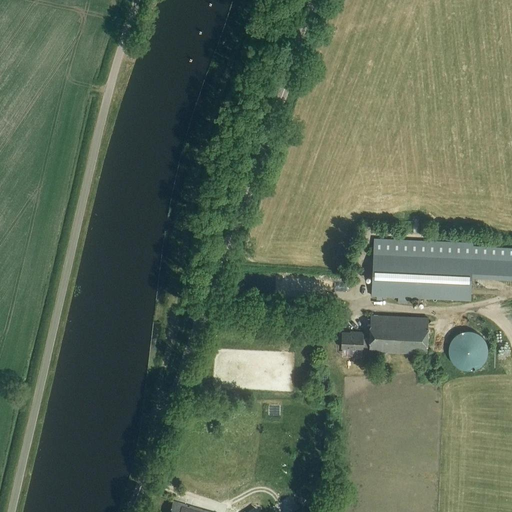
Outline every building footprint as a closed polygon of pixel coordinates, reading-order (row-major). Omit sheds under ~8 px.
[(511,277),(511,246),(475,245),(475,242),(376,237),(374,294),(377,294),(382,295),(472,298),(473,276),(511,277)] [(429,353),(431,318),(372,315),(371,338),(365,338),(365,331),(355,331),(355,332),(343,331),(343,348),(364,348),(364,346),(372,346),(372,349),(389,349),(389,351),(429,353)] [(448,349),(448,350),(448,351),(448,352),(449,352),(449,353),(449,354),(449,355),(449,356),(450,356),(450,357),(450,358),(451,359),(451,360),(452,361),(453,362),(453,363),(454,363),(454,364),(455,364),(455,365),(456,365),(457,366),(458,366),(458,367),(459,367),(460,368),(461,368),(462,368),(463,369),(464,369),(465,369),(466,369),(467,369),(468,369),(469,369),(470,369),(471,369),(472,369),(473,369),(474,369),(474,368),(475,368),(476,368),(477,367),(478,367),(479,366),(480,366),(480,365),(481,365),(482,364),(483,363),(483,362),(484,362),(484,361),(485,361),(485,360),(485,359),(486,359),(486,358),(487,357),(487,356),(487,355),(488,354),(488,353),(488,352),(488,351),(488,350),(488,349),(488,348),(488,347),(488,346),(488,345),(487,344),(487,343),(487,342),(486,341),(486,340),(485,340),(485,339),(485,338),(484,338),(484,337),(483,337),(483,336),(482,335),(481,334),(480,334),(480,333),(479,333),(478,332),(477,332),(476,331),(475,331),(474,331),(474,330),(473,330),(472,330),(471,330),(470,330),(469,330),(468,330),(467,330),(466,330),(465,330),(464,330),(463,330),(462,331),(461,331),(460,331),(459,332),(458,332),(458,333),(457,333),(456,334),(455,334),(455,335),(454,335),(454,336),(453,336),(453,337),(452,338),(451,339),(451,340),(450,341),(450,342),(450,343),(449,343),(449,344),(449,345),(449,346),(449,347),(448,347),(448,348),(448,349)] [(258,494),(258,483),(245,483),(245,494),(258,494)] [(207,511),(173,502),(169,511),(207,511)]
